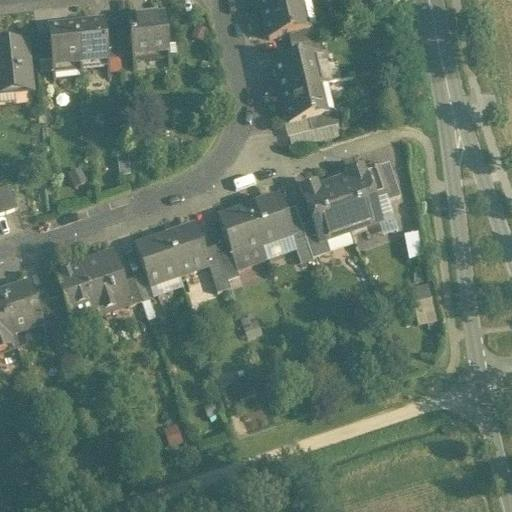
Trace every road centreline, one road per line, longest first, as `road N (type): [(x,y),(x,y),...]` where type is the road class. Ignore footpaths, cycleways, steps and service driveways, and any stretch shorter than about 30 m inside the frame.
road 1 (residential): [(0,254),(188,189),(222,162),(235,131),(238,88),(221,0)]
road 2 (track): [(483,388),(108,511)]
road 3 (tertiary): [(449,99),(483,388)]
road 4 (tertiary): [(511,271),(449,99)]
road 5 (tertiary): [(483,388),(511,505)]
